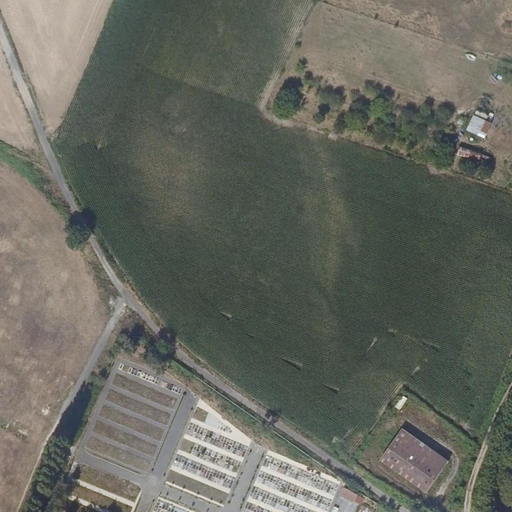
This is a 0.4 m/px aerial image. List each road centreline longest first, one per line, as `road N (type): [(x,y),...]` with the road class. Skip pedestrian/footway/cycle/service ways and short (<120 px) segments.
road 1 (track): [(61,177),(157,334),(402,511)]
road 2 (track): [(0,23),(61,177)]
road 3 (track): [(511,381),(463,511)]
